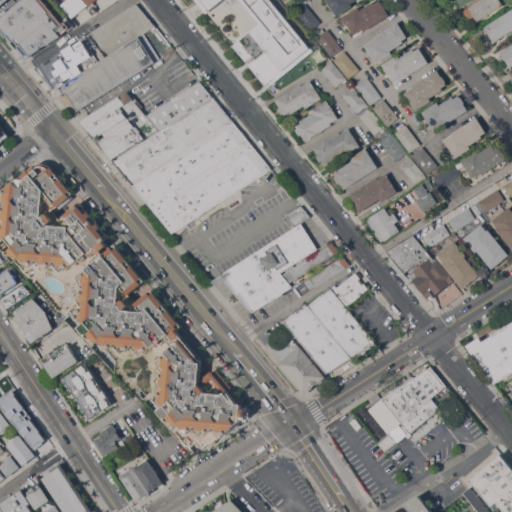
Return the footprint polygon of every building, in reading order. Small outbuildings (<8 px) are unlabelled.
[(45,0),(63,21),(68,17),(75,25),(70,30),(68,28),(64,31),(62,29),(59,32),(63,36),(48,45),(48,44),(42,48),(43,48),(32,56),(28,58),(28,57),(27,58),(8,36),(7,37),(0,29),(0,0),(45,0)] [(96,0),(68,0),(61,7),(74,21),(96,0)] [(271,0),(313,50),(272,84),(270,81),(266,84),(249,64),(250,63),(248,60),(246,61),(234,45),(260,23),(241,0),(222,0),(207,13),(196,0),(271,0)] [(356,0),(352,3),(354,6),(336,17),(329,5),(330,4),(326,0),(356,0)] [(365,31),(364,29),(355,35),(348,23),(346,24),(342,19),(344,18),(344,17),(359,7),(361,10),(374,1),(375,3),(381,0),(390,15),(365,31)] [(475,24),(471,17),(470,18),(469,16),(468,16),(466,12),(465,10),(469,7),(470,8),(481,0),(501,0),(504,5),(475,24)] [(111,54),(93,32),(138,4),(156,26),(145,33),(161,58),(79,111),(67,92),(64,94),(60,88),(106,59),(105,58),(111,54)] [(321,22),(311,31),(296,13),(306,4),(321,22)] [(511,9),(511,30),(495,42),(485,26),(511,9)] [(398,22),(408,37),(403,40),(404,42),(391,50),(393,53),(378,63),(366,45),(375,39),(374,37),(398,22)] [(343,48),(332,57),(317,37),(318,37),(316,35),(324,29),(325,31),(328,29),(343,48)] [(106,59),(60,88),(60,87),(55,90),(48,78),(46,79),(37,68),(46,62),(73,45),(74,45),(82,39),(85,43),(87,41),(89,44),(86,46),(97,63),(105,58),(106,59)] [(511,45),(511,66),(511,67),(501,52),(511,45)] [(171,46),(174,50),(164,56),(161,52),(171,46)] [(383,64),(399,54),(400,57),(413,48),(415,51),(420,47),(429,62),(417,70),(404,78),(404,76),(395,82),(383,64)] [(360,69),(349,78),(335,60),(345,51),(360,69)] [(321,69),(332,60),(347,78),(336,87),(321,69)] [(438,69),(442,76),(443,76),(447,81),(446,82),(447,84),(442,88),(443,89),(430,98),(432,101),(417,110),(405,93),(415,87),(413,85),(438,69)] [(382,96),(371,104),(357,85),(368,77),(382,96)] [(301,84),(302,85),(311,80),(323,98),(307,108),(305,105),(292,113),(291,111),(286,115),(285,112),(283,114),(279,108),(281,107),(277,100),(301,84)] [(81,121),(128,91),(130,94),(132,93),(144,106),(142,108),(148,115),(200,81),(215,99),(115,163),(81,121)] [(342,94),(353,86),(368,104),(358,113),(342,94)] [(423,111),(438,102),(440,104),(453,96),(454,98),(459,95),(461,97),(462,96),(465,102),(464,103),(469,110),(457,117),(444,125),(443,124),(434,129),(423,111)] [(215,99),(234,122),(135,186),(115,163),(215,99)] [(307,141),(302,134),(300,135),(296,129),(298,128),(297,126),(302,123),(301,120),(314,112),(312,109),(328,99),(339,118),(331,123),(332,124),(307,141)] [(374,108),(384,99),(399,117),(389,126),(374,108)] [(375,134),(360,116),(371,108),(386,126),(384,128),(386,130),(382,132),(380,130),(375,134)] [(445,140),(453,135),(452,133),(477,117),(487,132),(482,135),(483,137),(470,145),(472,148),(456,158),(445,140)] [(234,122),(272,169),(173,233),(135,186),(234,122)] [(0,123),(10,136),(0,144),(0,123)] [(396,133),(399,130),(397,128),(404,123),(405,126),(407,125),(421,144),(410,152),(396,133)] [(361,146),(347,155),(345,152),(331,161),(330,159),(324,163),(323,161),(321,162),(317,156),(319,155),(315,148),(340,132),(341,134),(350,128),(361,146)] [(392,134),(407,152),(397,161),(381,142),(382,142),(380,139),(378,137),(388,130),(390,132),(391,134),(392,134)] [(484,173),(482,172),(473,177),(462,159),(478,149),(479,152),(492,144),(493,146),(499,142),(508,157),(484,173)] [(439,165),(428,174),(413,155),(424,147),(439,165)] [(345,189),(341,182),(339,183),(335,177),(337,176),(336,174),(341,170),(340,169),(353,160),(351,158),(366,148),(379,167),(345,189)] [(427,176),(416,185),(401,166),(412,157),(427,176)] [(442,187),(438,182),(438,183),(435,179),(436,178),(435,176),(455,163),(462,175),(442,187)] [(211,443),(211,442),(204,447),(203,446),(201,448),(199,445),(200,445),(197,442),(192,447),(196,451),(193,453),(165,425),(167,423),(155,411),(160,406),(143,389),(137,394),(116,373),(117,360),(109,350),(107,351),(105,350),(104,349),(103,347),(103,346),(104,345),(100,340),(92,347),(77,330),(82,325),(72,313),(65,319),(66,320),(66,321),(41,294),(42,293),(38,288),(37,289),(29,281),(30,280),(11,260),(12,259),(10,257),(11,256),(10,255),(10,254),(7,251),(1,244),(0,245),(0,228),(3,226),(0,222),(0,211),(6,206),(0,199),(0,195),(38,166),(39,165),(41,164),(44,164),(46,164),(49,165),(51,166),(52,168),(74,193),(69,197),(72,199),(56,213),(61,219),(81,202),(110,237),(105,241),(109,245),(102,251),(104,254),(116,244),(145,281),(140,285),(142,286),(139,289),(137,287),(129,294),(131,295),(136,301),(135,301),(137,303),(152,290),(182,326),(177,330),(184,338),(184,337),(203,359),(201,381),(204,379),(203,378),(212,371),(214,373),(217,369),(243,400),(243,403),(247,405),(249,407),(250,409),(251,412),(251,415),(250,417),(248,419),(246,420),(243,421),(241,421),(240,422),(240,423),(234,429),(233,428),(226,434),(225,433),(219,438),(218,437),(216,439),(217,440),(217,441),(216,442),(215,443),(214,443),(213,443),(212,443),(212,442),(211,443)] [(361,211),(351,195),(353,194),(352,193),(364,185),(365,186),(378,178),(379,179),(387,174),(398,191),(383,201),(381,198),(361,211)] [(437,190),(435,191),(440,200),(425,211),(418,200),(419,199),(413,191),(415,190),(415,189),(430,179),(437,190)] [(485,212),(478,202),(498,189),(505,200),(485,212)] [(287,215),(302,205),(311,217),(302,223),(303,224),(297,228),(287,215)] [(511,247),(496,228),(498,227),(492,220),(509,206),(511,209),(511,247)] [(376,232),(377,231),(375,228),(374,229),(369,220),(371,218),(370,217),(386,207),(391,215),(395,213),(400,220),(399,220),(401,224),(401,225),(404,230),(401,231),(385,240),(385,239),(382,241),(376,232)] [(456,231),(449,220),(469,207),(476,218),(456,231)] [(444,223),(451,234),(431,247),(424,236),(444,223)] [(293,287),(283,293),(284,294),(272,302),(271,301),(254,312),(251,307),(248,309),(222,277),(226,274),(297,228),(303,224),(318,249),(282,272),(283,274),(290,282),(293,286),(293,287)] [(509,254),(501,261),(501,262),(492,269),(478,251),(476,252),(464,238),(482,224),(487,230),(488,229),(509,254)] [(434,259),(436,258),(437,259),(451,276),(454,280),(453,281),(430,300),(413,280),(414,279),(410,275),(414,271),(426,261),(424,259),(417,265),(416,264),(405,273),(387,252),(414,235),(434,259)] [(437,256),(455,241),(467,255),(465,256),(480,274),(463,288),(437,256)] [(283,274),(332,242),(350,264),(302,296),(296,287),(295,288),(293,287),(293,286),(296,284),(297,284),(304,280),(305,281),(311,277),(307,271),(290,282),(283,274)] [(0,252),(2,255),(4,253),(9,258),(0,264),(0,252)] [(1,295),(0,293),(0,274),(3,272),(4,274),(11,269),(19,282),(1,295)] [(337,286),(337,287),(357,273),(361,278),(360,279),(363,283),(364,282),(370,289),(347,307),(333,289),(337,286)] [(9,308),(3,299),(26,284),(34,293),(9,308)] [(347,307),(376,343),(352,358),(309,305),(322,296),(322,297),(333,289),(347,307)] [(20,325),(19,323),(19,322),(13,312),(41,294),(66,321),(48,332),(49,333),(38,340),(38,339),(33,342),(25,331),(24,331),(23,329),(23,328),(21,324),(20,325)] [(328,373),(285,321),(298,311),(299,312),(308,304),(309,305),(352,358),(328,373)] [(511,372),(495,383),(477,354),(474,356),(468,345),(480,337),(483,341),(511,322),(511,372)] [(274,339),(282,348),(294,338),(300,346),(301,345),(327,376),(318,384),(317,383),(313,386),(314,387),(305,394),(280,363),(281,363),(266,345),(274,339)] [(55,377),(43,359),(68,342),(80,360),(55,377)] [(113,404),(90,419),(86,412),(85,412),(83,409),(84,408),(79,402),(77,399),(73,392),(72,392),(70,389),(70,388),(66,382),(64,379),(87,363),(113,404)] [(432,366),(448,385),(436,395),(437,397),(433,400),(440,408),(411,432),(408,428),(404,431),(400,427),(404,424),(403,422),(391,432),(398,441),(386,451),(378,442),(388,433),(369,409),(383,398),(408,382),(406,380),(414,375),(415,377),(432,366)] [(47,440),(14,391),(0,400),(0,401),(33,450),(47,440)] [(382,398),(372,404),(369,398),(378,393),(379,394),(382,398)] [(0,406),(2,409),(0,410),(12,425),(9,428),(9,429),(2,434),(1,433),(0,434),(0,406)] [(105,456),(96,440),(102,436),(101,435),(102,434),(103,433),(102,431),(114,424),(124,439),(118,443),(120,446),(105,456)] [(8,445),(21,434),(37,455),(24,465),(8,445)] [(2,464),(6,460),(5,459),(12,453),(25,469),(13,478),(5,468),(2,464)] [(511,511),(507,511),(498,500),(492,505),(471,479),(501,453),(511,466),(511,511)] [(134,467),(135,468),(149,459),(165,483),(149,493),(133,467),(134,467)] [(94,511),(92,511),(65,511),(43,478),(54,471),(52,469),(62,463),(94,511)] [(149,493),(137,501),(121,476),(133,467),(149,493)] [(61,511),(45,511),(42,507),(38,509),(26,490),(40,482),(43,487),(44,486),(52,500),(55,506),(57,505),(61,511)] [(491,511),(497,508),(500,511),(479,511),(464,493),(471,487),(491,511)] [(6,511),(1,504),(24,489),(33,503),(30,505),(34,511),(6,511)] [(412,511),(407,505),(420,496),(433,511),(412,511)] [(213,511),(233,500),(245,511),(213,511)]
